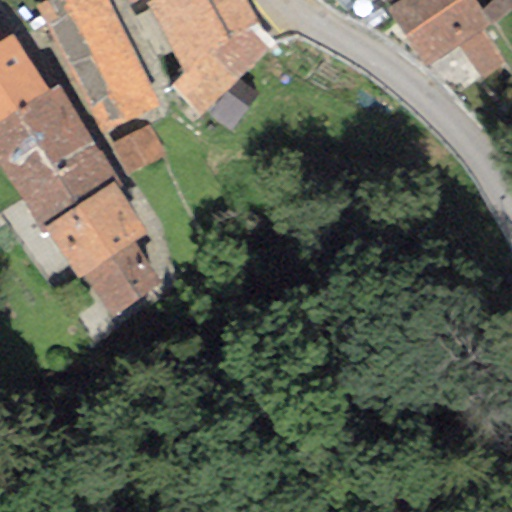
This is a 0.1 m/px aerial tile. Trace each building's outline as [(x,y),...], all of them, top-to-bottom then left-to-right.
[(36,0),(102,136),(149,113),(93,0),(36,0)] [(120,0),(130,18),(166,0),(120,0)] [(263,57),(233,0),(172,0),(143,15),(186,86),(173,97),(212,133),(237,109),(223,94),(263,57)] [(496,61),(461,0),(417,0),(404,8),(449,87),(496,61)] [(5,48),(0,51),(0,128),(41,99),(5,48)] [(50,97),(0,129),(0,170),(39,231),(108,187),(50,97)] [(106,206),(47,240),(96,324),(155,290),(106,206)]
